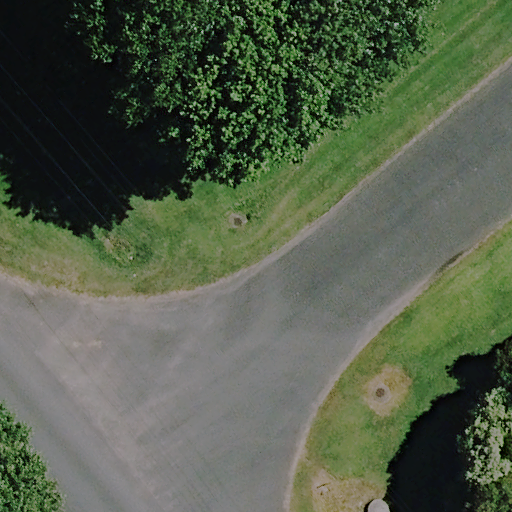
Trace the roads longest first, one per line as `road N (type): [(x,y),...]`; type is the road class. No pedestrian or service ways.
road 1 (unclassified): [(511,128),(87,504)]
road 2 (residential): [(87,504),(0,401)]
